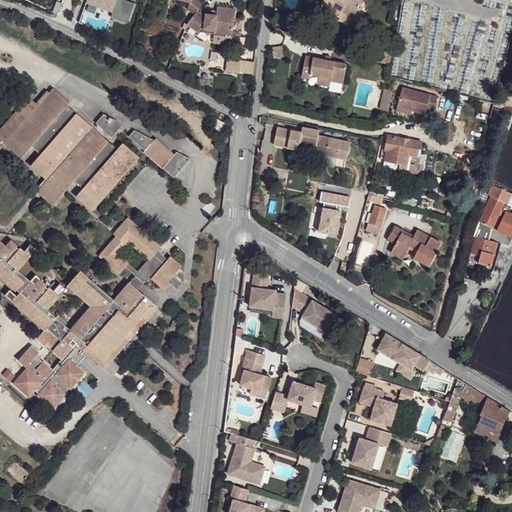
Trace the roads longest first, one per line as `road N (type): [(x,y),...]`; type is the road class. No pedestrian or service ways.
road 1 (unclassified): [(250,123),(3,0)]
road 2 (unclassified): [(511,400),(280,251)]
road 3 (unknown): [(206,446),(173,438),(104,384),(50,431),(27,431),(0,412)]
road 4 (residential): [(198,511),(228,269)]
road 5 (residential): [(305,511),(343,387),(335,371),(298,358)]
road 6 (unknown): [(257,96),(384,132)]
road 7 (unclassified): [(250,123),(267,0)]
